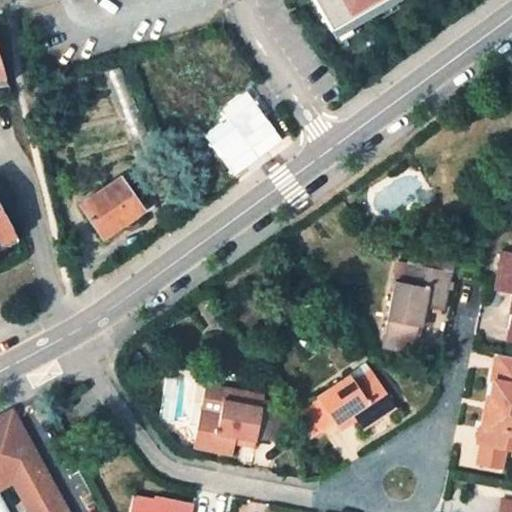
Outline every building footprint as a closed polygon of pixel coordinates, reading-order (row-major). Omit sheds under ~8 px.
[(313,0),(332,31),(385,0),(313,0)] [(149,113),(125,63),(109,71),(133,121),(149,113)] [(0,85),(9,85),(6,77),(0,77),(0,85)] [(46,105),(41,87),(27,91),(32,109),(46,105)] [(141,208),(121,177),(81,204),(103,234),(126,218),(141,208)] [(0,240),(13,233),(0,209),(0,240)] [(126,218),(103,234),(108,241),(131,226),(126,218)] [(402,283),(395,282),(385,337),(415,341),(418,326),(415,326),(419,306),(433,308),(445,310),(455,252),(425,247),(423,257),(408,255),(407,263),(414,264),(410,284),(402,283)] [(511,330),(511,253),(502,252),(494,290),(511,293),(511,313),(511,314),(509,330),(511,330)] [(414,264),(407,263),(402,283),(410,284),(414,264)] [(225,322),(214,305),(202,313),(214,330),(225,322)] [(419,306),(415,326),(418,326),(428,328),(433,308),(419,306)] [(229,327),(225,322),(218,327),(221,332),(229,327)] [(415,341),(385,337),(383,348),(413,354),(415,341)] [(511,355),(498,353),(493,380),(495,380),(491,399),(497,400),(494,414),(487,418),(485,429),(480,428),(477,443),(482,444),(507,449),(508,449),(511,434),(511,355)] [(370,369),(354,380),(359,386),(374,375),(370,369)] [(354,380),(350,375),(305,405),(324,432),(335,424),(333,421),(349,411),(357,422),(363,430),(397,409),(374,375),(359,386),(354,380)] [(205,385),(201,411),(194,449),(233,456),(235,445),(238,431),(257,434),(256,438),(272,441),(278,410),(263,407),(266,397),(225,389),(205,385)] [(313,439),(324,432),(305,405),(295,412),(313,439)] [(68,511),(14,409),(0,416),(0,485),(13,479),(30,511),(68,511)] [(278,410),(272,441),(285,443),(291,412),(278,410)] [(333,421),(335,424),(341,432),(357,422),(349,411),(333,421)] [(235,445),(254,449),(256,438),(257,434),(238,431),(235,445)] [(503,469),(507,449),(482,444),(479,464),(503,469)] [(192,511),(193,506),(154,497),(154,500),(133,496),(130,511),(192,511)] [(497,511),(511,511),(511,503),(500,501),(497,511)]
